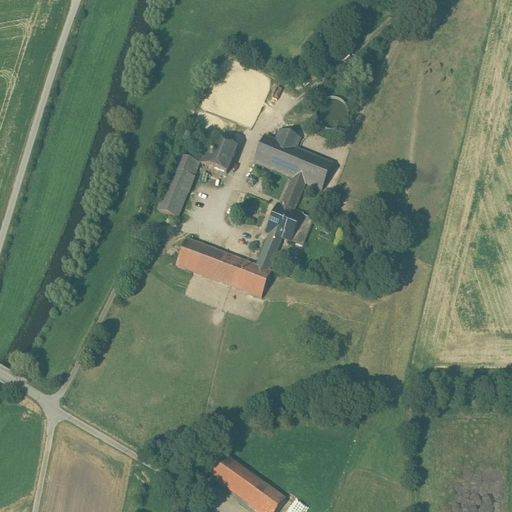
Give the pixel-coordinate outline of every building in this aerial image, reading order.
[(347,120),(348,114),(347,108),(343,103),(338,100),(332,98),(325,100),(320,103),(317,109),(316,115),(317,121),(321,126),(326,129),(332,131),(338,129),(343,126),(347,120)] [(275,141),(264,137),(253,163),(292,179),(305,184),(322,191),(333,165),(295,150),(300,139),(280,130),(275,141)] [(229,146),(217,141),(212,155),(206,152),(201,165),(226,175),(236,149),(229,146)] [(199,165),(179,157),(157,211),(177,219),(187,195),(188,195),(194,178),(193,178),(199,165)] [(277,206),(266,232),(270,234),(256,267),(269,272),(282,238),(291,242),(290,244),(301,249),(314,218),(302,214),(301,216),(293,213),(305,184),(292,179),(281,207),(277,206)] [(256,267),(186,241),(176,267),(193,274),(247,294),(261,299),(271,273),(256,267)] [(291,404),(268,409),(271,424),(295,418),(291,404)] [(277,511),(285,501),(218,452),(204,473),(219,483),(258,511),(277,511)]
